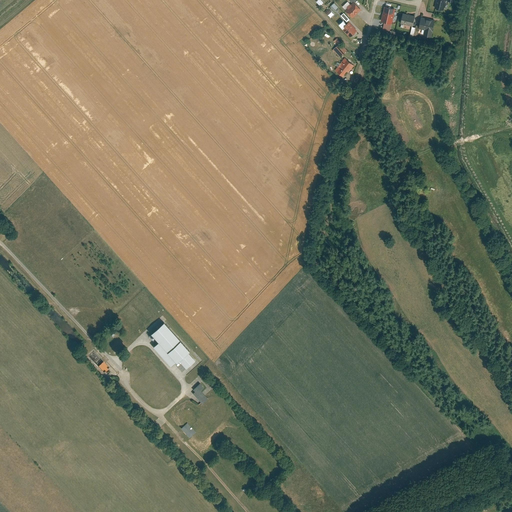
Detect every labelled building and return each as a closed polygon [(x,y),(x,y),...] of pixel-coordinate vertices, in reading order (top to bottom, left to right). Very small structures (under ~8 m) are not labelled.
[(444,0),(436,0),(434,8),(442,10),(444,0)] [(360,9),(353,2),(345,10),(351,17),(360,9)] [(395,9),(384,6),(380,21),(384,22),(391,23),(395,9)] [(345,13),(342,15),(347,22),(351,19),(345,13)] [(415,16),(402,13),(400,23),(413,26),(415,16)] [(430,19),(421,17),(418,27),(425,29),(431,30),(433,31),(435,22),(430,21),(430,19)] [(356,30),(348,22),(340,29),(348,37),(356,30)] [(425,29),(423,36),(430,38),(431,30),(425,29)] [(346,50),(340,43),(337,46),(336,47),(342,54),(346,50)] [(353,66),(345,58),(336,69),(343,76),(347,71),(348,72),(353,66)] [(165,322),(151,334),(158,342),(154,346),(172,367),(179,360),(188,369),(197,362),(188,351),(189,350),(165,322)] [(203,387),(199,383),(194,388),(191,384),(183,391),(191,399),(195,395),(202,403),(208,398),(200,389),(203,387)] [(188,422),(182,428),(190,437),(196,431),(188,422)]
